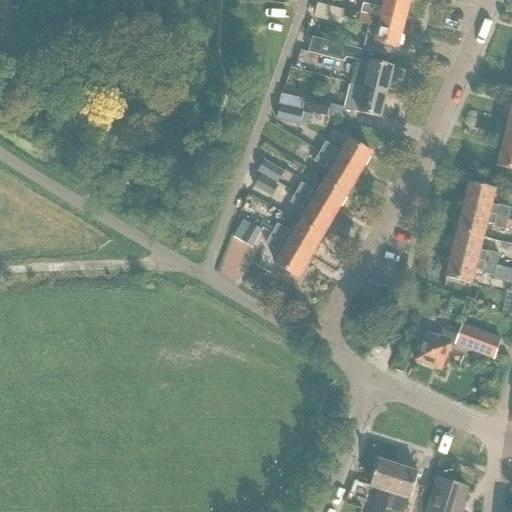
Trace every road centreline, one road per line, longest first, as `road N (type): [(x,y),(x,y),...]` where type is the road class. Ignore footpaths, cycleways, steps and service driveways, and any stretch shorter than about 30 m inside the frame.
road 1 (residential): [(316,342),(420,155),(489,0)]
road 2 (residential): [(300,0),(204,277)]
road 3 (residential): [(204,277),(0,154)]
road 4 (residential): [(320,511),(371,378)]
road 5 (residential): [(494,439),(371,378)]
road 6 (residential): [(316,342),(204,277)]
